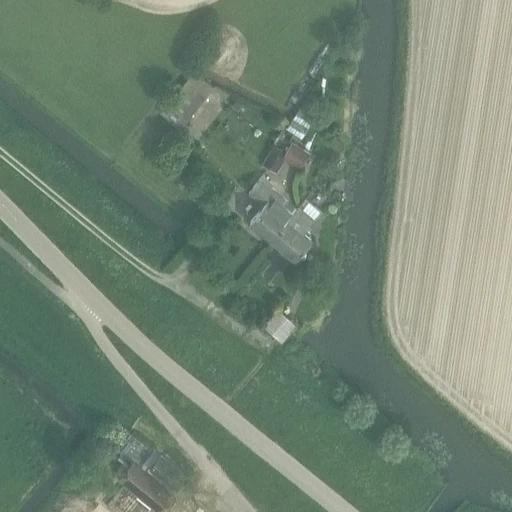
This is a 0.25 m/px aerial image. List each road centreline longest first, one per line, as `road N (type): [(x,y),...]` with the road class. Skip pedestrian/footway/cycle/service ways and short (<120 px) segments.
road 1 (unclassified): [(93,305),(347,511)]
road 2 (unclassified): [(93,305),(0,205)]
